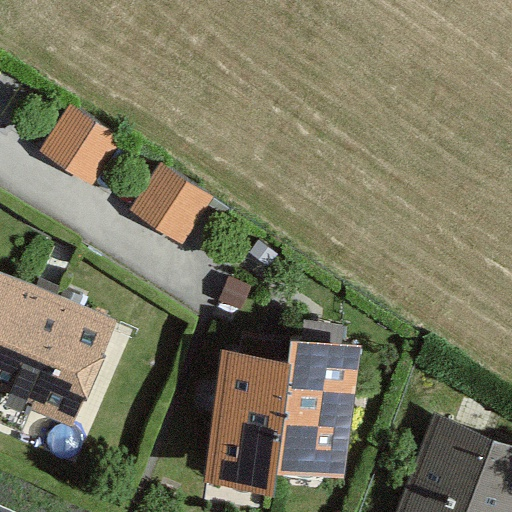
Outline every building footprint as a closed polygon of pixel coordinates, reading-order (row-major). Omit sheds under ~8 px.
[(87,96),(56,143),(111,174),(140,132),(87,96)] [(175,155),(146,205),(201,232),(230,190),(175,155)] [(127,330),(0,276),(0,395),(84,431),(127,330)] [(293,363),(221,353),(205,483),(278,492),(281,474),(344,482),(361,346),(296,338),(293,363)] [(511,511),(511,434),(435,406),(394,511),(511,511)]
